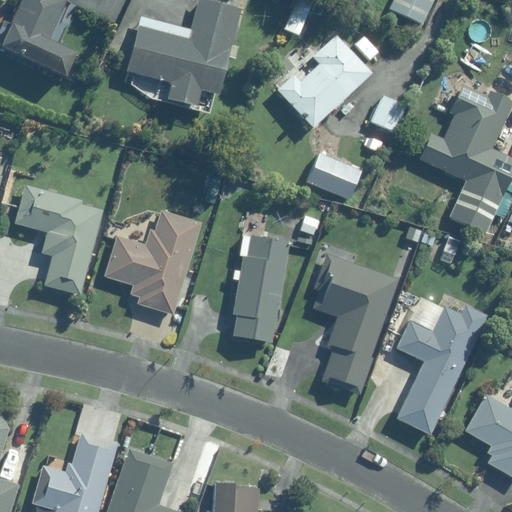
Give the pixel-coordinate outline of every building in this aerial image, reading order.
[(24,0),(3,51),(69,80),(79,58),(49,45),(67,4),(57,0),(24,0)] [(430,0),(389,0),(385,9),(418,26),(430,0)] [(217,99),(240,12),(201,2),(191,42),(140,28),(127,76),(173,88),(168,107),(195,114),(200,94),(217,99)] [(300,37),(307,12),(290,7),(283,32),(300,37)] [(310,132),(370,75),(336,39),(276,95),(310,132)] [(511,160),(489,152),(507,101),(486,94),(486,96),(459,87),(449,115),(452,116),(443,142),(427,136),(418,163),(464,180),(449,220),(486,234),(499,198),(505,201),(511,181),(511,160)] [(405,110),(379,97),(367,121),(393,135),(405,110)] [(83,300),(104,215),(80,209),(82,204),(26,190),(16,228),(45,235),(40,255),(53,259),(45,290),(83,300)] [(174,319),(199,226),(161,215),(155,237),(150,236),(147,246),(119,238),(108,279),(135,286),(132,299),(140,301),(138,309),(174,319)] [(272,344),(286,247),(242,241),(240,260),(246,261),(235,339),(272,344)] [(363,395),(396,282),(323,260),(314,292),(320,293),(314,313),(338,320),(330,349),(335,350),(326,384),(363,395)] [(432,438),(484,320),(448,304),(434,335),(409,323),(396,353),(426,366),(400,424),(432,438)] [(511,478),(511,408),(511,411),(484,396),(463,431),(491,447),(484,459),(487,460),(485,463),(511,478)] [(0,511),(7,511),(15,487),(0,482),(0,450),(7,430),(7,428),(6,427),(6,426),(6,425),(5,424),(5,423),(4,422),(4,421),(3,421),(2,420),(1,419),(1,418),(0,418),(0,511)] [(99,511),(118,446),(79,437),(71,466),(66,465),(62,477),(43,472),(33,508),(39,510),(39,511),(99,511)] [(173,465),(129,451),(109,511),(170,511),(159,508),(173,465)] [(255,511),(256,490),(216,488),(214,511),(255,511)]
